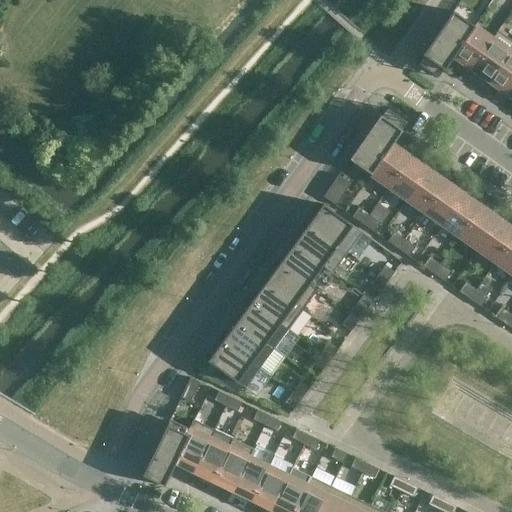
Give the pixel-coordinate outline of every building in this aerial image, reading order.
[(452,56),(473,26),(452,11),(416,63),(438,78),(445,68),(453,57),(452,56)] [(471,69),(492,39),(473,26),(452,56),(453,57),(471,69)] [(173,28),(171,42),(185,45),(187,31),(173,28)] [(488,81),(511,47),(511,40),(497,31),(492,39),(471,69),(488,81)] [(506,93),(511,84),(511,47),(488,81),(506,93)] [(385,107),(349,159),(369,174),(382,156),(390,144),(392,145),(407,122),(385,107)] [(387,186),(408,156),(392,145),(390,144),(382,156),(369,174),(387,186)] [(405,199),(426,169),(408,156),(387,186),(405,199)] [(423,211),(444,181),(426,169),(405,199),(423,211)] [(338,175),(323,196),(335,205),(350,183),(338,175)] [(441,224),(462,194),(444,181),(423,211),(441,224)] [(480,206),(462,194),(441,224),(459,236),(480,206)] [(352,226),(322,204),(307,224),(337,246),(352,226)] [(477,249),(498,219),(480,206),(459,236),(477,249)] [(361,223),(368,214),(358,207),(352,217),(361,223)] [(373,232),(380,222),(368,214),(361,223),(373,232)] [(495,262),(511,236),(511,228),(498,219),(477,249),(495,262)] [(337,246),(307,224),(293,244),(322,265),(337,246)] [(397,249),(404,239),(393,232),(387,241),(397,249)] [(511,273),(511,236),(495,262),(511,273)] [(415,247),(404,239),(397,249),(408,256),(415,247)] [(309,284),(322,265),(293,244),(279,263),(316,290),(317,290),(309,284)] [(433,274),(439,264),(429,257),(422,266),(433,274)] [(316,290),(279,263),(265,282),(302,310),(316,290)] [(444,281),(450,272),(439,264),(433,274),(444,281)] [(386,282),(394,272),(385,265),(377,275),(386,282)] [(378,293),(386,282),(377,275),(369,286),(378,293)] [(302,310),(265,282),(250,302),(288,329),(302,310)] [(469,299),(475,289),(465,282),(458,292),(469,299)] [(480,307),(486,297),(475,289),(469,299),(480,307)] [(288,329),(250,302),(236,321),(274,348),(288,329)] [(358,321),(365,311),(356,304),(349,314),(358,321)] [(500,307),(494,316),(504,324),(511,314),(500,307)] [(350,332),(358,321),(349,314),(341,325),(350,332)] [(274,348),(236,321),(222,340),(259,368),(274,348)] [(259,368),(222,340),(207,361),(244,388),(259,368)] [(329,360),(337,349),(328,342),(320,353),(329,360)] [(322,370),(329,360),(320,353),(312,363),(322,370)] [(199,382),(190,377),(180,397),(190,401),(199,382)] [(301,398),(309,388),(299,381),(292,392),(301,398)] [(225,405),(229,396),(218,391),(214,400),(225,405)] [(293,409),(301,398),(292,392),(284,402),(293,409)] [(237,411),(242,402),(229,396),(225,405),(237,411)] [(264,424),(268,415),(257,410),(252,419),(264,424)] [(276,430),(280,421),(268,415),(264,424),(276,430)] [(173,463),(194,420),(193,419),(189,428),(170,419),(142,475),(164,486),(165,485),(164,485),(170,473),(175,463),(173,463)] [(194,470),(213,429),(194,420),(173,463),(175,463),(175,462),(194,470)] [(213,480),(233,439),(213,429),(194,470),(213,480)] [(307,434),(296,429),(291,438),(303,443),(307,434)] [(315,449),(319,440),(307,434),(303,443),(315,449)] [(232,489),(252,448),(233,439),(213,480),(232,489)] [(252,499),(268,466),(249,457),(254,449),(252,448),(232,489),(252,499)] [(335,448),(330,457),(341,462),(346,453),(335,448)] [(362,472),(366,463),(354,457),(350,466),(362,472)] [(378,469),(366,463),(362,472),(374,478),(378,469)] [(271,508),(287,476),(268,466),(252,499),(271,508)] [(279,511),(293,511),(311,477),(310,476),(306,485),(287,476),(271,508),(279,511)] [(401,491),(405,482),(393,476),(389,485),(401,491)] [(317,511),(330,486),(311,477),(293,511),(317,511)] [(412,497),(417,487),(405,482),(401,491),(412,497)] [(342,511),(350,496),(330,486),(317,511),(342,511)] [(439,510),(444,501),(432,495),(428,504),(439,510)] [(366,511),(370,505),(350,496),(342,511),(366,511)] [(444,511),(452,511),(456,506),(444,501),(439,510),(444,511)]
